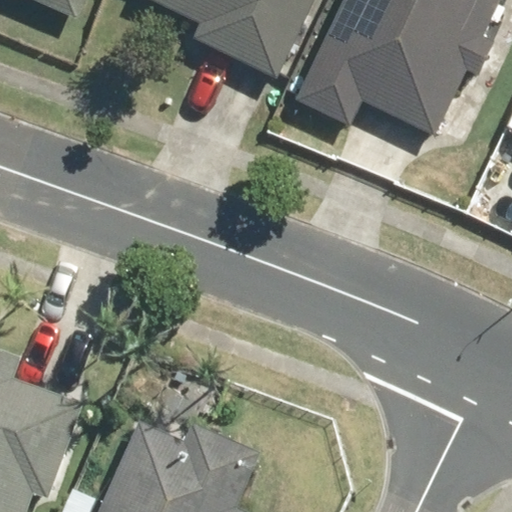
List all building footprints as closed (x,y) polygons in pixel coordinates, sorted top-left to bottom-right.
[(26,0),(79,26),(92,0),(26,0)] [(151,0),(210,28),(203,43),(276,78),(313,0),(151,0)] [(345,0),(297,100),(351,126),(364,99),(441,134),(502,0),(345,0)] [(0,377),(0,511),(26,511),(30,500),(51,507),(86,408),(0,377)] [(149,419),(108,511),(238,511),(259,466),(149,419)]
